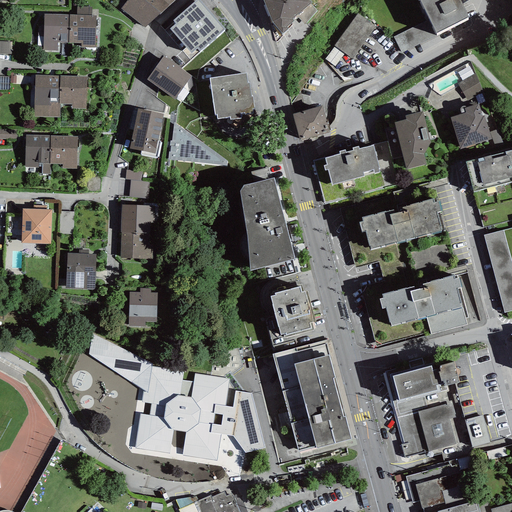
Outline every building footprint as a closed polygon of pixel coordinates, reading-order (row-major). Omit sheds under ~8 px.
[(127,0),(120,9),(145,28),(175,0),(127,0)] [(181,51),(190,60),(225,29),(199,0),(196,0),(173,21),(175,23),(169,29),(185,47),(181,51)] [(262,0),(271,22),(281,33),(288,29),(286,27),(294,20),(292,18),(311,2),(309,0),(262,0)] [(468,17),(459,0),(420,0),(429,19),(436,33),(468,17)] [(77,15),(92,15),(92,7),(77,7),(77,15)] [(358,13),(334,46),(335,46),(345,53),(352,59),(376,26),(358,13)] [(58,43),(68,43),(69,15),(44,14),(43,42),(43,50),(57,50),(58,43)] [(77,15),(69,15),(68,43),(81,43),(81,47),(95,48),(95,44),(96,15),(92,15),(77,15)] [(436,33),(429,19),(393,37),(401,53),(437,35),(436,33)] [(12,42),(0,41),(0,53),(11,54),(12,42)] [(345,53),(335,46),(325,59),(335,66),(345,53)] [(163,56),(146,80),(175,99),(192,76),(163,56)] [(462,81),(474,74),(469,66),(457,73),(462,81)] [(246,73),(209,78),(214,115),(216,115),(217,119),(229,118),(230,120),(255,116),(252,96),(251,97),(249,83),(248,83),(246,73)] [(60,104),(60,76),(35,75),(34,116),(59,117),(60,104)] [(10,77),(0,76),(0,89),(9,90),(10,77)] [(60,76),(60,104),(71,104),(71,109),(86,109),(87,76),(60,76)] [(485,102),(482,94),(475,97),(478,104),(485,102)] [(450,118),(460,149),(492,140),(484,116),(482,117),(478,104),(466,108),(464,108),(466,113),(461,114),(450,118)] [(330,132),(322,106),(292,114),(299,141),(330,132)] [(138,109),(130,149),(155,154),(163,114),(138,109)] [(422,111),(404,115),(406,120),(394,122),(406,170),(426,164),(423,154),(430,143),(422,111)] [(227,161),(174,123),(172,141),(170,141),(169,146),(171,146),(170,152),(169,152),(168,160),(227,166),(227,161)] [(0,129),(0,139),(17,139),(17,129),(0,129)] [(498,129),(490,132),(495,148),(504,146),(498,129)] [(50,136),(26,135),(25,167),(42,168),(42,164),(49,164),(50,136)] [(77,137),(50,136),(49,164),(50,164),(62,164),(62,168),(77,169),(77,137)] [(325,171),(328,170),(332,185),(364,176),(363,173),(373,170),(374,174),(379,172),(373,145),(359,149),(358,147),(352,148),(353,151),(346,153),(345,150),(339,151),(340,154),(324,158),(326,165),(323,166),(325,171)] [(473,192),(511,181),(511,177),(506,152),(466,162),(473,192)] [(51,174),(50,164),(49,164),(42,164),(42,168),(41,174),(51,174)] [(126,170),(125,179),(141,181),(142,171),(126,170)] [(247,232),(250,270),(295,259),(274,178),(272,178),(243,185),(240,190),(247,232)] [(130,181),(129,197),(148,199),(150,182),(130,181)] [(397,208),(393,195),(339,208),(355,268),(379,262),(384,281),(361,288),(376,347),(431,332),(425,317),(391,325),(391,323),(389,323),(385,308),(382,309),(380,299),(383,298),(382,294),(406,288),(395,242),(371,249),(370,246),(369,247),(365,231),(362,232),(359,223),(362,222),(361,217),(397,208)] [(397,208),(361,217),(362,222),(359,223),(362,232),(365,231),(369,247),(370,246),(371,249),(395,242),(441,231),(436,212),(441,211),(439,201),(434,202),(433,199),(397,208)] [(154,206),(121,204),(120,232),(121,232),(154,233),(154,206)] [(21,243),(50,244),(51,210),(46,210),(33,209),(22,209),(21,243)] [(74,212),(59,211),(59,234),(74,234),(74,212)] [(484,235),(490,261),(510,255),(503,230),(484,235)] [(154,233),(121,232),(120,258),(153,259),(154,233)] [(66,288),(95,289),(96,254),(88,254),(78,254),(67,253),(66,288)] [(490,261),(497,287),(511,282),(511,263),(510,255),(490,261)] [(406,288),(382,294),(383,298),(380,299),(382,309),(385,308),(389,323),(391,323),(391,325),(425,317),(462,307),(457,289),(462,287),(459,278),(455,279),(454,275),(406,288)] [(511,311),(511,282),(497,287),(504,313),(511,311)] [(275,295),(270,297),(281,335),(284,334),(285,338),(313,330),(311,323),(315,322),(307,292),(305,292),(304,291),(301,292),(300,287),(274,293),(275,295)] [(157,293),(150,293),(150,288),(140,288),(140,292),(129,292),(128,326),(144,327),(145,322),(156,322),(157,293)] [(183,371),(151,367),(151,365),(92,333),(88,355),(144,390),(141,402),(151,403),(149,416),(140,414),(134,448),(169,454),(171,447),(183,449),(181,456),(217,461),(221,434),(233,436),(246,453),(264,448),(252,394),(235,391),(232,407),(225,406),(229,380),(195,374),(193,381),(181,380),(183,371)] [(351,439),(351,437),(325,340),(272,354),(298,451),(316,446),(316,449),(351,439)] [(453,356),(385,372),(385,373),(393,404),(447,389),(446,385),(459,382),(453,356)] [(455,418),(447,389),(393,404),(404,444),(401,444),(404,458),(459,444),(452,418),(455,418)] [(466,416),(473,443),(491,438),(484,411),(466,416)] [(445,504),(469,497),(462,471),(453,473),(451,464),(405,476),(412,502),(419,501),(422,508),(423,508),(445,502),(445,504)] [(239,511),(232,493),(226,496),(224,492),(212,497),(211,495),(199,501),(197,496),(176,499),(180,509),(178,510),(179,511),(239,511)] [(445,502),(423,508),(423,511),(480,511),(477,499),(470,501),(469,497),(445,504),(445,502)] [(511,511),(511,503),(490,509),(491,511),(511,511)]
